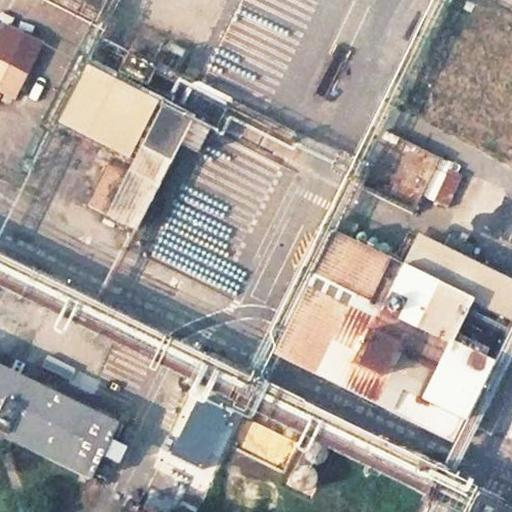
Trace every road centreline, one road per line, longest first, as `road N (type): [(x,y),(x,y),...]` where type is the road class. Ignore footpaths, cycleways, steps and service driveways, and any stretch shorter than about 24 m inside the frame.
road 1 (unknown): [(225,328),(381,0)]
road 2 (unknown): [(0,228),(225,328)]
road 3 (unknown): [(143,471),(225,328)]
